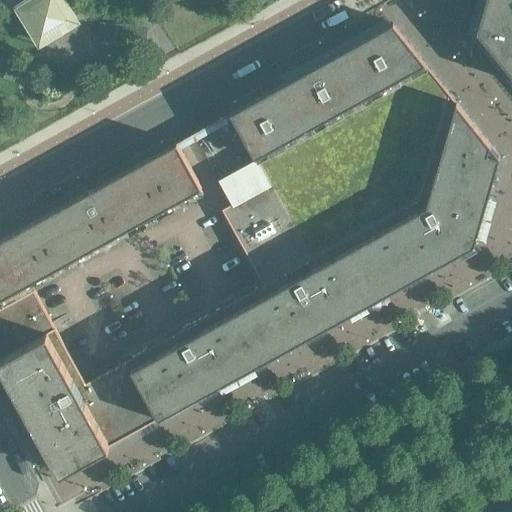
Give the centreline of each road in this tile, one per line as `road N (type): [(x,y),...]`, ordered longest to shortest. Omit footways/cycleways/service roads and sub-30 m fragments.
road 1 (residential): [(511,300),(127,511)]
road 2 (residential): [(345,8),(0,199)]
road 3 (secondary): [(511,372),(257,511)]
road 4 (secondary): [(402,511),(511,451)]
